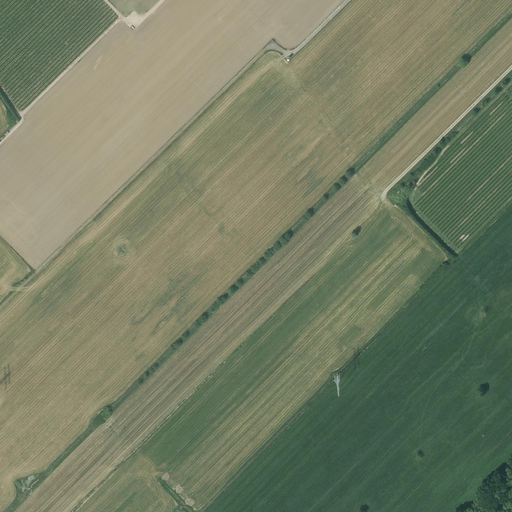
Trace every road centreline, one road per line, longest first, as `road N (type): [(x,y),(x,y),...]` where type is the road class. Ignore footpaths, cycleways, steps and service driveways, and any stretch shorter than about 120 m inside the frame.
road 1 (track): [(345,0),(294,51),(266,48),(0,307)]
road 2 (track): [(389,187),(511,67)]
road 3 (unknown): [(120,17),(16,116)]
